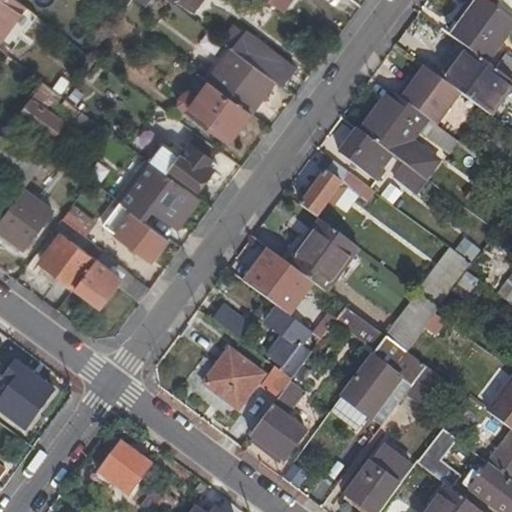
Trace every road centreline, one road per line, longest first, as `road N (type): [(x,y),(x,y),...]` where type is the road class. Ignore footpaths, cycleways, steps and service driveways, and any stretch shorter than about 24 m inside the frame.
road 1 (residential): [(392,0),(110,383)]
road 2 (residential): [(283,511),(110,383)]
road 3 (residential): [(110,383),(13,511)]
road 4 (residential): [(110,383),(0,300)]
